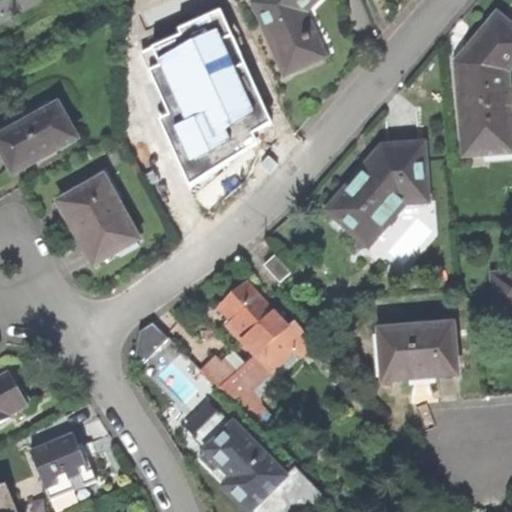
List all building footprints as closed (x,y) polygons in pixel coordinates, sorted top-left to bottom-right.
[(258,0),(254,5),(285,75),(302,68),(315,61),(297,20),(315,0),(258,0)] [(171,116),(161,122),(190,187),(257,147),(253,135),(272,124),(221,12),(179,30),(182,38),(143,54),(171,116)] [(457,64),(465,156),(488,155),(488,147),(506,146),(505,122),(511,122),(510,109),(506,106),(504,93),(509,93),(507,73),(511,67),(511,28),(498,16),(485,32),(465,55),(469,58),(463,65),(459,62),(457,64)] [(465,55),(459,62),(463,65),(469,58),(465,55)] [(0,139),(0,151),(13,175),(45,157),(76,140),(57,107),(0,139)] [(328,212),(367,245),(402,205),(428,203),(424,145),(384,148),(365,169),(365,175),(359,182),(356,180),(347,190),(328,212)] [(116,203),(122,199),(105,170),(98,174),(101,180),(58,204),(93,266),(116,253),(137,241),(116,203)] [(266,268),(280,283),(290,273),(276,258),(266,268)] [(511,276),(493,278),(496,314),(511,312),(511,276)] [(228,326),(257,358),(287,329),(246,285),(234,296),(221,308),(234,321),(228,326)] [(150,362),(175,337),(160,322),(135,347),(150,362)] [(222,391),(235,406),(250,392),(295,351),(300,357),(314,343),(294,322),(287,329),(257,358),(237,377),(222,391)] [(379,334),(383,383),(423,380),(456,377),(452,328),(379,334)] [(203,372),(222,391),(237,377),(218,358),(203,372)] [(8,416),(26,406),(16,389),(8,374),(0,378),(0,423),(10,418),(8,416)] [(235,406),(256,429),(271,416),(250,392),(235,406)] [(239,503),(248,511),(251,511),(285,478),(233,427),(207,454),(222,469),(216,475),(228,487),(225,490),(239,503)] [(30,453),(51,503),(75,493),(70,482),(80,478),(85,489),(98,483),(89,463),(82,447),(78,449),(72,435),(30,453)] [(16,511),(6,486),(0,487),(0,511),(16,511)]
